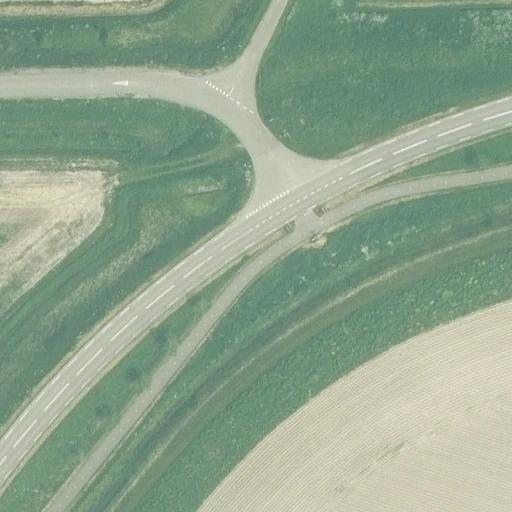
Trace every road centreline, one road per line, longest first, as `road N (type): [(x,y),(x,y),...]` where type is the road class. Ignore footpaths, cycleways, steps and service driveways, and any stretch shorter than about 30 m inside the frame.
road 1 (tertiary): [(0,462),(77,369),(189,271),(294,202)]
road 2 (tertiary): [(294,202),(391,152),(511,109)]
road 3 (unclassified): [(0,88),(163,86),(218,105)]
road 4 (track): [(116,181),(253,140)]
road 5 (track): [(141,0),(0,8)]
road 6 (unclassified): [(294,202),(218,105)]
road 7 (unclassified): [(218,105),(281,0)]
